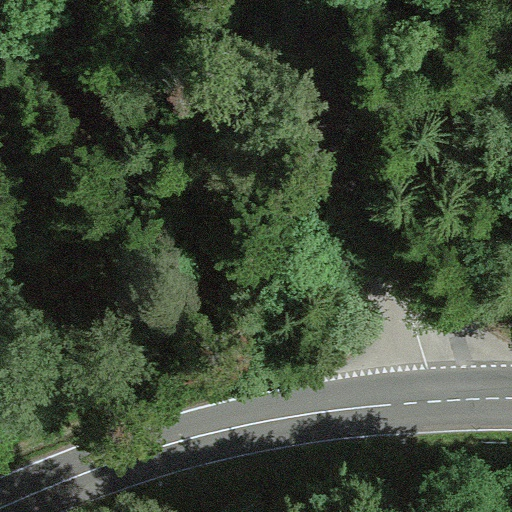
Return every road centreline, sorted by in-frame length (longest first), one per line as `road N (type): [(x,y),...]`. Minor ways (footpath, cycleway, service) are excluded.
road 1 (primary): [(436,401),(265,421),(181,440),(0,509)]
road 2 (unclassified): [(301,0),(346,177),(436,401)]
